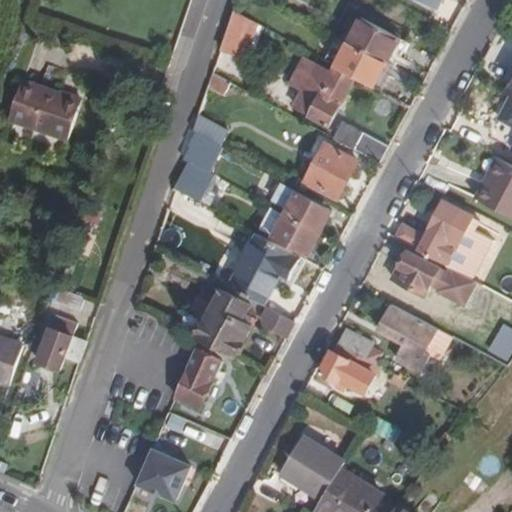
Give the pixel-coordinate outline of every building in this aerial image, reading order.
[(420,0),(447,14),(454,0),(420,0)] [(247,62),(259,24),(237,12),(223,53),(247,62)] [(349,43),(391,65),(403,41),(362,19),(349,43)] [(379,89),(391,65),(349,43),(337,66),(379,89)] [(361,86),(304,57),(291,83),(304,90),(295,108),(332,128),(344,106),(350,109),(361,86)] [(226,96),(233,83),(216,75),(212,88),(226,96)] [(29,82),(16,123),(74,143),(88,103),(29,82)] [(144,121),(150,104),(140,100),(134,117),(144,121)] [(511,103),(503,120),(511,125),(511,103)] [(201,136),(215,144),(222,130),(204,121),(198,134),(201,136)] [(383,163),(391,148),(344,123),(336,138),(383,163)] [(193,165),(214,176),(222,160),(220,159),(225,149),(215,144),(201,136),(189,162),(193,165)] [(360,163),(329,146),(309,183),(340,200),(360,163)] [(511,216),(511,164),(505,160),(492,184),(487,181),(478,199),(511,216)] [(214,176),(193,165),(179,191),(204,205),(218,178),(214,176)] [(287,215),(323,234),(334,213),(284,185),(276,200),(291,208),(287,215)] [(451,268),(472,227),(462,222),(467,212),(448,202),(430,236),(406,223),(398,239),(421,252),(451,268)] [(323,234),(287,215),(283,223),(278,221),(271,236),(311,258),(323,234)] [(291,280),(302,261),(294,256),(296,254),(259,234),(231,287),(268,307),(284,276),(291,280)] [(410,250),(400,267),(406,270),(399,283),(426,297),(433,285),(441,289),(440,292),(466,305),(478,282),(452,269),(450,272),(442,267),(410,250)] [(400,267),(394,280),(399,283),(406,270),(400,267)] [(256,327),(247,322),(255,306),(225,290),(199,338),(203,340),(238,359),(256,327)] [(289,338),(297,322),(269,307),(263,318),(265,325),(289,338)] [(440,331),(394,307),(385,324),(390,327),(387,334),(413,348),(405,363),(423,373),(431,357),(427,354),(440,331)] [(78,363),(84,343),(70,338),(75,323),(54,316),(38,363),(59,370),(63,357),(78,363)] [(390,327),(385,324),(381,331),(387,334),(390,327)] [(490,352),(511,363),(511,360),(511,327),(505,324),(490,352)] [(341,345),(369,360),(377,344),(349,328),(341,345)] [(0,341),(0,384),(13,389),(27,350),(0,341)] [(381,366),(369,360),(341,345),(337,353),(377,375),(381,366)] [(413,348),(407,345),(399,360),(405,363),(413,348)] [(204,410),(226,363),(199,350),(178,398),(204,410)] [(377,375),(337,353),(335,352),(323,374),(343,385),(344,381),(354,386),(367,393),(377,375)] [(350,394),(354,386),(344,381),(343,385),(340,388),(350,394)] [(185,445),(192,429),(169,419),(162,435),(185,445)] [(375,432),(396,442),(402,430),(381,420),(375,432)] [(324,501),(344,470),(348,463),(306,437),(282,475),(324,501)] [(155,451),(140,486),(180,503),(195,468),(155,451)] [(344,470),(324,501),(318,510),(321,511),(375,511),(386,496),(344,470)] [(256,482),(255,497),(283,499),(284,483),(256,482)] [(414,511),(403,503),(395,511),(414,511)]
